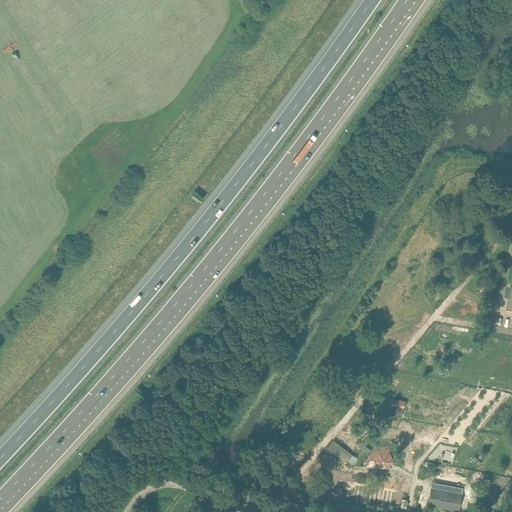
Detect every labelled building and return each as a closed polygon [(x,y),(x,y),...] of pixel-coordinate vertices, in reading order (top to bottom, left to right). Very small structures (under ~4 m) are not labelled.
[(393,398),(391,406),(403,408),(404,408),(406,401),(393,398)] [(345,462),(346,463),(352,455),(335,442),(333,440),(327,448),(329,450),(345,462)] [(439,445),(437,458),(454,460),(455,446),(439,445)] [(376,446),(367,460),(370,460),(375,460),(378,467),(379,467),(387,468),(391,461),(387,455),(392,447),(376,446)] [(352,455),(346,463),(345,465),(349,468),(357,458),(352,455)] [(457,509),(459,494),(432,489),(429,504),(457,509)]
